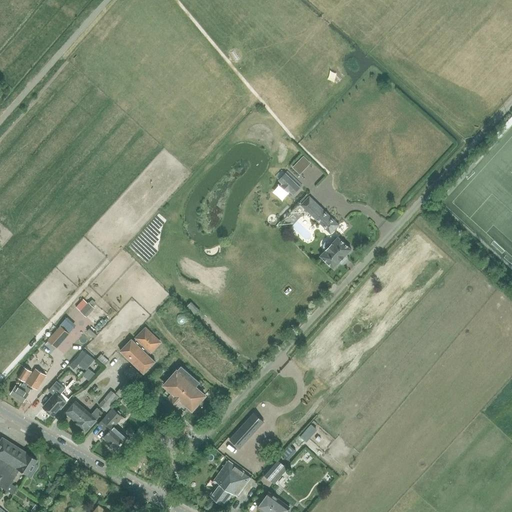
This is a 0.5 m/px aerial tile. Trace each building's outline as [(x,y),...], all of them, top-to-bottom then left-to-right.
[(511,116),(494,136),(498,140),(511,124),(511,116)] [(302,155),(291,167),(299,174),(310,162),(302,155)] [(303,185),(288,171),(278,181),(293,195),(303,185)] [(311,197),(303,206),(312,215),(331,233),(339,225),(321,207),(311,197)] [(352,249),(338,236),(333,241),(330,240),(327,241),(325,242),(324,243),(323,246),(324,248),(325,250),(320,256),(334,269),(339,263),(341,264),(342,264),(344,264),(345,263),(346,262),(348,260),(348,258),(348,256),(347,254),(352,249)] [(88,302),(80,311),(86,317),(95,308),(93,307),(96,304),(92,299),(89,303),(88,302)] [(196,307),(191,312),(195,315),(200,310),(196,307)] [(48,340),(57,348),(69,334),(69,333),(73,329),(65,322),(61,326),(48,340)] [(133,340),(132,339),(121,351),(144,373),(154,362),(148,355),(161,342),(145,327),(133,340)] [(75,360),(70,365),(74,369),(79,364),(86,370),(95,360),(83,350),(75,360)] [(124,373),(134,382),(140,375),(131,365),(124,373)] [(177,369),(170,377),(199,403),(205,395),(195,387),(199,382),(181,366),(178,370),(177,369)] [(25,381),(25,382),(29,376),(31,371),(24,367),(18,377),(25,381)] [(26,382),(28,384),(37,390),(47,375),(35,368),(30,377),(26,382)] [(89,369),(83,375),(89,381),(95,374),(89,369)] [(16,385),(11,394),(23,402),(29,393),(31,390),(26,387),(28,384),(26,382),(30,377),(29,376),(25,382),(25,381),(25,382),(23,385),(21,384),(19,387),(16,385)] [(199,403),(170,377),(162,386),(167,390),(165,393),(168,396),(167,398),(178,408),(179,407),(184,411),(189,407),(192,410),(199,403)] [(65,389),(57,381),(49,390),(54,395),(43,407),(54,416),(67,401),(59,396),(65,389)] [(116,393),(121,397),(132,385),(127,381),(116,393)] [(111,390),(99,405),(107,412),(119,397),(111,390)] [(120,401),(128,408),(134,401),(126,394),(120,401)] [(78,401),(66,413),(75,420),(75,421),(87,431),(97,419),(103,412),(97,407),(93,413),(78,401)] [(113,408),(106,415),(98,424),(108,433),(103,438),(117,450),(128,437),(115,426),(123,417),(113,408)] [(254,413),(230,439),(240,448),(264,422),(254,413)] [(0,486),(6,490),(10,483),(14,477),(9,474),(14,467),(16,468),(25,453),(25,452),(24,453),(2,438),(0,441),(0,486)] [(290,446),(282,455),(288,460),(296,451),(290,446)] [(36,460),(25,453),(16,468),(14,467),(9,474),(14,477),(18,470),(30,477),(37,465),(34,463),(36,460)] [(278,459),(264,475),(271,482),(285,466),(278,459)] [(217,485),(210,495),(224,505),(233,493),(237,496),(250,478),(244,473),(244,472),(235,466),(228,461),(214,480),(213,482),(217,485)] [(187,474),(179,482),(183,485),(185,483),(191,477),(190,477),(187,474)] [(10,483),(6,490),(13,494),(17,487),(10,483)] [(286,511),(290,507),(282,502),(279,499),(278,500),(276,499),(278,497),(274,494),(273,496),(269,493),(258,508),(263,511),(286,511)]
